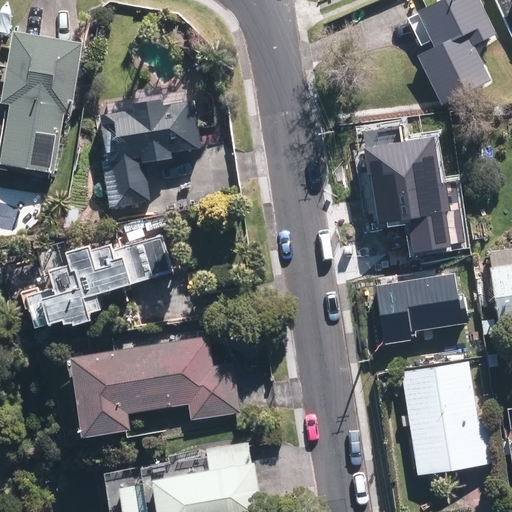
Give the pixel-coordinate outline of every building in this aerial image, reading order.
[(415,54),(440,103),(491,78),(473,44),(496,32),(479,0),(434,0),(415,10),(432,45),(415,54)] [(81,39),(9,27),(0,82),(0,100),(7,102),(0,142),(0,162),(52,171),(62,111),(68,112),(81,39)] [(105,156),(99,157),(108,207),(151,200),(144,161),(173,157),(172,152),(202,146),(193,96),(159,102),(158,95),(128,100),(129,107),(98,113),(105,156)] [(417,276),(373,284),(384,342),(417,336),(416,330),(468,321),(462,292),(457,293),(450,258),(458,257),(449,211),(403,218),(410,263),(415,263),(417,276)] [(163,234),(111,249),(109,242),(87,248),(86,243),(62,249),(66,262),(45,268),(51,289),(24,295),(31,324),(60,317),(61,322),(69,320),(70,323),(89,318),(87,310),(101,307),(97,291),(173,269),(163,234)] [(511,249),(490,252),(499,324),(511,322),(511,249)] [(233,363),(212,366),(208,336),(66,355),(77,437),(129,430),(127,411),(189,403),(191,417),(239,411),(233,363)] [(468,361),(401,372),(417,475),(497,463),(489,415),(477,417),(468,361)] [(260,511),(248,442),(205,450),(208,466),(146,477),(151,511),(260,511)]
